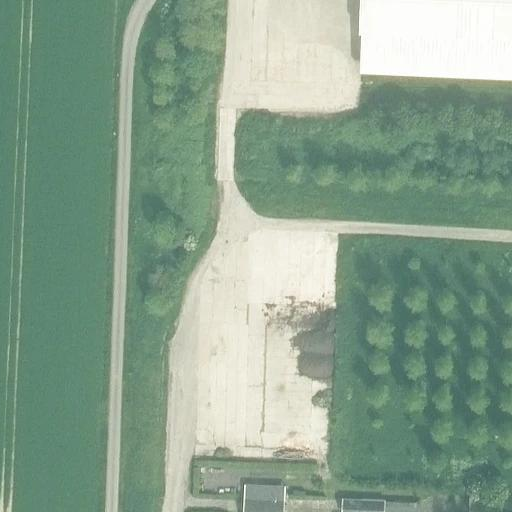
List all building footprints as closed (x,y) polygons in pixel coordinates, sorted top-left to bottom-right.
[(511,0),(364,0),(362,67),(511,73),(511,0)] [(329,315),(327,349),(343,350),(348,266),(324,264),(321,315),(329,315)] [(153,437),(151,473),(173,475),(175,451),(160,450),(160,438),(153,437)] [(300,477),(323,477),(322,469),(300,469),(300,477)] [(501,511),(502,491),(470,490),(469,511),(501,511)] [(284,511),(285,500),(245,498),(244,511),(284,511)] [(404,511),(405,503),(362,501),(361,511),(404,511)]
